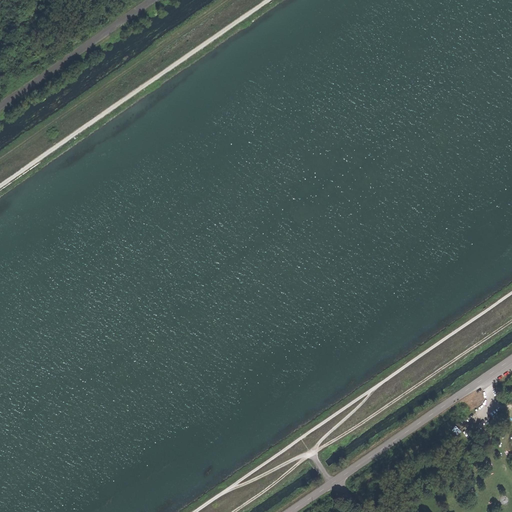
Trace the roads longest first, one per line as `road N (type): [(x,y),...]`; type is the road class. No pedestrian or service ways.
road 1 (track): [(511,292),(192,511)]
road 2 (track): [(269,0),(0,186)]
road 3 (track): [(0,160),(227,0)]
road 4 (tertiary): [(511,360),(290,511)]
road 5 (track): [(511,322),(311,453)]
road 6 (track): [(373,385),(311,453),(363,511)]
